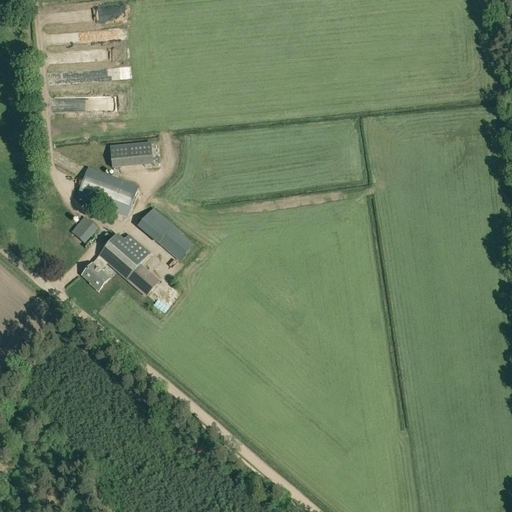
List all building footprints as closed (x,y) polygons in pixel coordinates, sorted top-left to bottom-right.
[(88,50),(88,63),(101,63),(101,50),(88,50)] [(112,58),(118,58),(119,51),(105,50),(104,61),(112,62),(112,58)] [(124,69),(113,70),(114,81),(124,81),(124,69)] [(112,170),(154,166),(152,143),(110,147),(112,170)] [(138,188),(88,169),(77,197),(127,217),(138,188)] [(159,246),(176,228),(154,209),(138,228),(159,246)] [(97,229),(86,218),(72,233),(84,244),(97,229)] [(183,234),(176,228),(160,246),(180,262),(194,246),(182,236),(183,234)] [(147,297),(160,282),(141,266),(150,254),(123,230),(100,257),(101,258),(94,265),(93,265),(83,276),(91,284),(92,282),(101,290),(110,279),(101,272),(108,264),(147,297)] [(167,318),(185,298),(173,287),(155,307),(167,318)]
